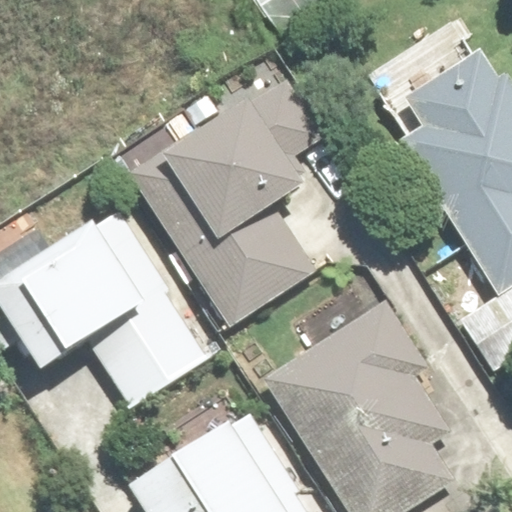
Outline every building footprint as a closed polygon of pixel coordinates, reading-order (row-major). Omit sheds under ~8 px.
[(267,0),(288,33),(343,0),(267,0)] [(500,305),(511,297),(511,98),(488,60),(407,111),(424,139),(404,152),(500,305)] [(336,169),(286,94),(138,194),(235,338),(316,284),(269,213),(336,169)] [(217,367),(125,222),(0,302),(0,350),(5,358),(22,347),(46,384),(94,353),(136,419),(217,367)] [(435,455),(459,441),(382,314),(263,387),(339,511),(430,511),(459,495),(435,455)] [(313,511),(259,425),(137,501),(144,511),(313,511)]
